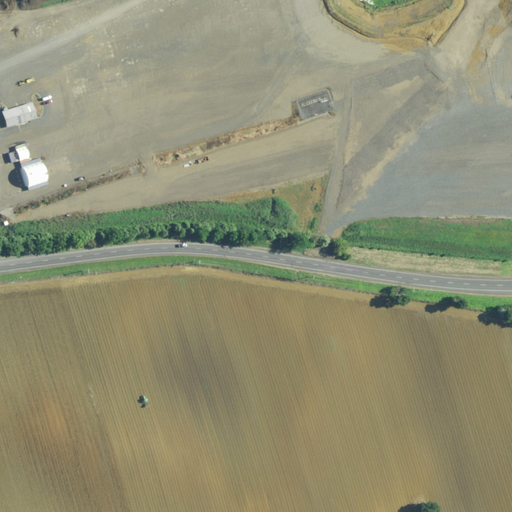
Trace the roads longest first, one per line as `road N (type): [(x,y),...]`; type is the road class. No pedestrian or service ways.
road 1 (tertiary): [(0,266),(188,247),(511,285)]
road 2 (unknown): [(10,167),(153,119)]
